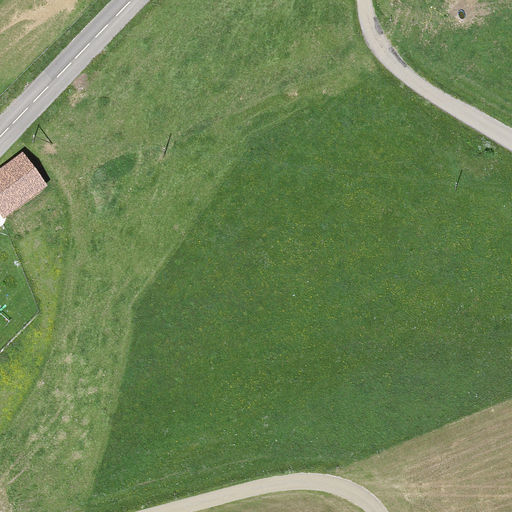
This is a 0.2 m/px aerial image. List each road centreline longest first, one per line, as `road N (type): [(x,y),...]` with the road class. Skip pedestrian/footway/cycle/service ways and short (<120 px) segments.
road 1 (unknown): [(57,193),(376,39)]
road 2 (track): [(160,511),(289,479),(333,482),(383,511)]
road 3 (unclassified): [(364,0),(376,39),(427,91),(511,144)]
road 4 (tertiary): [(133,0),(0,136)]
